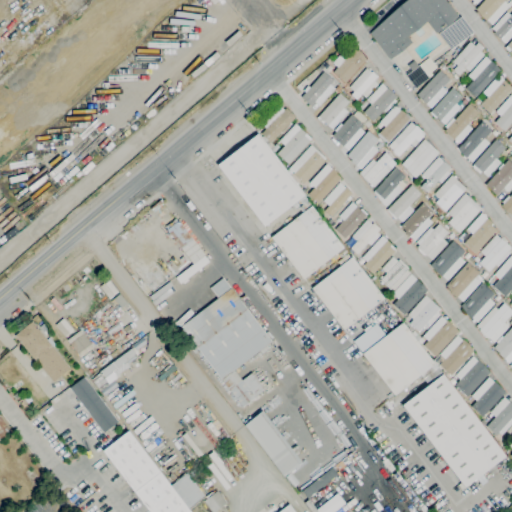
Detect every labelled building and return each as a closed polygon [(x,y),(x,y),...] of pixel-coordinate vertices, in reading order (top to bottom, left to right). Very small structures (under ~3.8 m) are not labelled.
[(390,60),(369,33),(407,0),(446,0),(459,16),(436,34),(427,22),(409,38),(412,42),(390,60)] [(476,9),(484,0),(506,0),(487,21),(481,15),(476,9)] [(511,36),(505,43),(501,39),(500,39),(494,33),(495,32),(491,28),(506,12),(511,15),(511,14),(511,36)] [(454,46),(446,36),(453,31),(460,42),(454,46)] [(511,38),(503,47),(511,55),(511,38)] [(459,75),(453,70),(457,65),(453,61),(470,42),(475,46),(478,43),(484,48),(480,51),(484,55),(469,72),(465,68),(459,75)] [(366,59),(345,83),(333,72),(338,67),(332,63),(350,43),(355,48),(356,47),(361,53),(366,59)] [(475,97),(466,88),(473,80),(468,76),(485,56),(490,61),(500,70),(475,97)] [(416,88),(406,76),(412,71),(408,65),(414,61),(418,66),(419,65),(429,57),(437,68),(431,73),(433,75),(429,78),(416,88)] [(357,100),(351,95),(354,91),(349,87),(366,68),(371,72),(372,71),(378,77),(374,81),(378,84),(366,98),(362,94),(357,100)] [(431,108),(416,95),(440,70),(449,79),(442,87),(447,92),(431,108)] [(319,106),(315,102),(311,106),(301,97),(305,93),(303,91),(307,86),(310,88),(324,72),(333,80),(330,84),(335,89),(319,106)] [(511,89),(490,114),(480,105),(488,97),(482,92),(498,75),(511,87),(511,89)] [(373,121),(363,113),(371,104),(366,100),(382,84),(387,88),(396,97),(394,99),(396,101),(385,112),(383,110),(373,121)] [(445,125),(436,117),(435,118),(429,113),(452,88),(462,96),(456,103),(460,107),(445,125)] [(332,129),(324,122),(323,123),(317,118),(339,93),(349,102),(343,108),(348,112),(332,129)] [(511,122),(504,131),(494,122),(500,116),(495,112),(511,94),(511,122)] [(459,143),(454,139),(454,140),(444,131),(447,129),(444,127),(452,118),(455,120),(469,104),(478,112),(467,125),(472,129),(459,143)] [(269,145),(261,137),(263,136),(261,134),(266,129),(261,123),(279,105),(284,110),(286,108),(295,117),(295,118),(291,123),(292,124),(282,134),(281,133),(271,143),(269,145)] [(388,142),(379,133),(385,127),(383,125),(380,128),(377,126),(380,122),(395,106),(400,111),(400,110),(402,111),(406,114),(406,113),(411,117),(388,142)] [(348,150),(332,136),(336,132),(334,130),(340,124),(342,125),(351,114),(363,124),(360,128),(364,132),(348,150)] [(472,162),(466,158),(461,154),(458,148),(482,121),(491,129),(484,138),(489,143),(472,162)] [(398,156),(393,151),(398,145),(393,141),(411,122),(415,127),(416,126),(422,131),(420,133),(423,136),(418,141),(415,138),(414,139),(418,143),(414,147),(410,143),(398,156)] [(288,164),(277,154),(285,146),(279,141),(295,124),(311,139),(288,164)] [(361,169),(351,161),(352,160),(347,156),(368,131),(378,139),(373,145),(378,149),(361,169)] [(264,226),(217,165),(257,134),(305,195),(264,226)] [(415,178),(406,170),(407,169),(402,164),(424,139),(438,152),(437,154),(415,178)] [(487,177),(483,173),(482,173),(481,172),(480,174),(472,167),(474,165),(473,164),(496,139),(505,148),(496,158),(501,163),(487,177)] [(274,152),(271,149),(276,144),(279,147),(274,152)] [(303,183),(293,174),(294,173),(289,168),(311,145),(325,158),(324,160),(324,161),(306,180),(303,183)] [(373,187),(369,183),(368,183),(362,177),(362,176),(359,173),(372,159),(376,162),(385,152),(392,158),(391,159),(396,164),(373,187)] [(431,197),(426,193),(427,193),(420,186),(427,180),(421,175),(438,157),(443,162),(444,161),(450,168),(447,171),(450,173),(441,183),(438,180),(430,189),(434,193),(431,197)] [(497,195),(485,185),(499,170),(498,168),(502,163),(503,165),(508,160),(511,163),(511,187),(508,192),(504,188),(497,195)] [(317,203),(308,194),(314,188),(309,183),(326,164),(341,178),(317,203)] [(373,192),(396,168),(405,176),(401,180),(406,185),(386,207),(381,202),(373,192)] [(445,211),(436,203),(439,199),(434,194),(451,175),(466,189),(445,211)] [(330,217),(324,211),(329,205),(324,200),(340,183),(345,188),(346,187),(352,193),(330,217)] [(387,210),(411,185),(421,194),(409,206),(414,210),(402,222),(397,218),(395,220),(391,215),(387,210)] [(459,233),(448,223),(453,217),(448,212),(465,193),(481,208),(459,233)] [(511,213),(511,215),(501,206),(504,204),(502,202),(508,196),(510,197),(511,194),(511,213)] [(345,239),(335,230),(343,221),(339,216),(352,202),(360,210),(361,209),(367,214),(345,239)] [(303,279),(271,238),(312,206),(344,248),(347,252),(346,252),(347,254),(342,258),(341,257),(340,257),(337,253),(303,279)] [(475,253),(464,243),(472,234),(467,229),(482,213),(493,223),(491,225),(497,231),(475,253)] [(191,264),(184,269),(189,275),(208,262),(179,220),(166,229),(191,264)] [(357,255),(350,248),(357,241),(352,236),(367,220),(372,225),(373,223),(380,229),(377,233),(380,235),(370,245),(368,243),(357,255)] [(432,260),(427,255),(426,256),(417,247),(419,245),(416,242),(430,227),(433,230),(439,224),(448,233),(442,239),(447,243),(432,260)] [(489,272),(479,263),(485,256),(480,252),(496,235),(501,239),(511,248),(509,250),(511,252),(498,266),(495,264),(489,272)] [(373,274),(363,265),(367,262),(362,257),(382,236),(392,244),(391,245),(395,249),(394,250),(394,251),(373,274)] [(447,281),(442,276),(441,277),(434,270),(431,265),(453,241),(465,251),(460,257),(465,262),(447,281)] [(344,330),(312,289),(340,266),(337,262),(347,254),(351,258),(352,257),(384,298),(344,330)] [(511,289),(505,297),(493,286),(499,279),(494,275),(511,255),(511,256),(511,289)] [(393,292),(383,283),(382,285),(380,283),(381,281),(380,280),(381,279),(380,277),(381,276),(383,277),(386,273),(381,268),(392,256),(398,261),(399,259),(409,268),(407,270),(410,273),(393,292)] [(462,302),(457,297),(456,298),(450,292),(446,286),(468,262),(479,273),(475,278),(480,283),(462,302)] [(404,315),(393,304),(398,299),(392,294),(411,274),(428,290),(404,315)] [(243,408),(181,327),(218,298),(210,288),(223,278),(272,342),(267,345),(270,348),(262,354),(260,351),(234,370),(242,380),(251,373),(264,390),(255,397),(255,398),(243,408)] [(100,287),(104,283),(105,284),(109,281),(118,292),(109,298),(100,287)] [(477,323),(472,318),(471,318),(466,313),(461,306),(482,283),(494,294),(489,299),(495,303),(477,323)] [(419,332),(409,323),(413,319),(408,315),(425,295),(440,309),(437,312),(440,314),(430,326),(427,323),(419,332)] [(494,343),(480,330),(481,329),(477,326),(494,306),(498,310),(504,303),(511,311),(511,313),(504,322),(509,327),(494,343)] [(435,356),(423,346),(428,341),(423,336),(441,316),(446,321),(447,320),(458,331),(435,356)] [(66,337),(56,325),(63,318),(73,330),(66,337)] [(53,382),(36,361),(15,335),(32,322),(39,331),(40,330),(44,335),(43,335),(47,340),(49,338),(55,344),(52,346),(70,369),(53,382)] [(395,396),(363,354),(403,323),(435,364),(395,396)] [(511,359),(509,363),(499,354),(499,353),(494,348),(498,343),(496,342),(501,336),(503,337),(511,327),(511,359)] [(80,358),(67,340),(81,330),(94,347),(80,358)] [(451,375),(439,364),(444,359),(440,354),(457,335),(462,340),(463,339),(469,344),(473,351),(451,375)] [(136,351),(132,346),(142,338),(146,343),(136,351)] [(105,378),(100,371),(131,348),(133,351),(134,350),(135,352),(136,355),(105,378)] [(467,397),(455,385),(460,380),(455,375),(473,356),(477,361),(478,360),(484,366),(490,373),(467,397)] [(105,396),(101,391),(100,392),(91,379),(100,373),(109,385),(115,381),(118,386),(105,396)] [(465,487),(465,488),(462,490),(458,485),(461,482),(402,405),(443,374),(506,456),(465,487)] [(104,433),(69,388),(84,377),(118,421),(104,433)] [(482,417),(471,407),(476,401),(471,396),(489,377),(494,382),(494,381),(500,386),(505,392),(482,417)] [(16,400),(13,396),(18,392),(21,396),(16,400)] [(496,435),(486,426),(495,417),(490,412),(504,397),(509,402),(510,401),(511,403),(511,423),(501,435),(499,432),(496,435)] [(283,476),(244,425),(262,411),(302,462),(283,476)] [(0,418),(9,430),(6,432),(9,436),(1,441),(0,440),(0,418)] [(149,511),(103,451),(128,431),(190,511),(149,511)] [(214,511),(212,511),(205,501),(218,491),(227,503),(214,511)] [(317,511),(332,511),(344,504),(337,494),(315,508),(317,511)] [(296,511),(290,503),(276,511),(296,511)]
